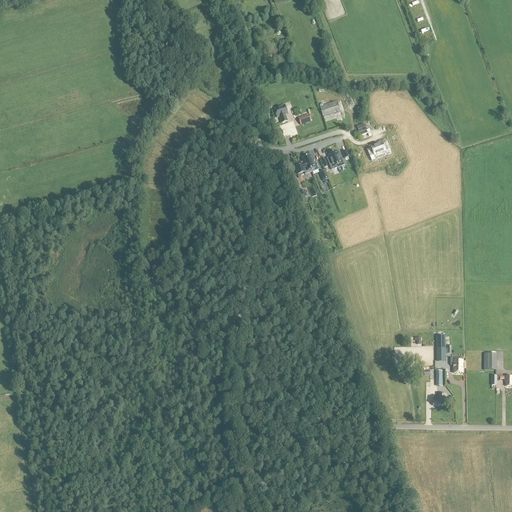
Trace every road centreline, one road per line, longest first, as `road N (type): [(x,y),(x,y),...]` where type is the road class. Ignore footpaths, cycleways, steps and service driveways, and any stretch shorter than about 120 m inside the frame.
road 1 (tertiary): [(251,491),(231,427),(231,396),(263,184),(246,80),(218,0)]
road 2 (unclassified): [(511,427),(350,430),(251,491)]
road 3 (track): [(38,511),(0,256)]
road 4 (unknown): [(258,150),(378,137)]
